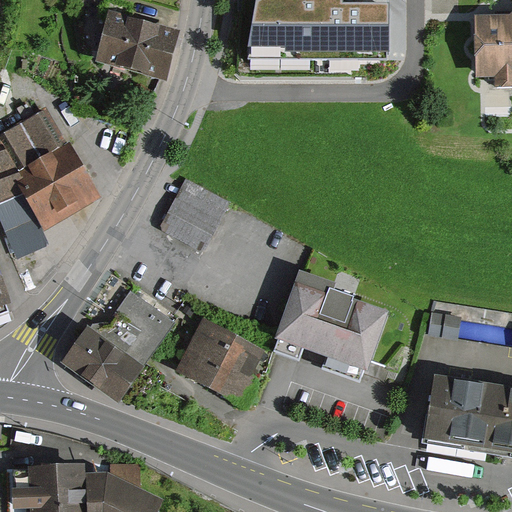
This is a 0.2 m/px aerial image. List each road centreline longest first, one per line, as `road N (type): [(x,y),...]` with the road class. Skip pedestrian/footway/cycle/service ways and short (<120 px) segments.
road 1 (tertiary): [(183,90),(113,235),(17,360),(2,398)]
road 2 (tertiary): [(2,398),(81,412),(329,511)]
road 3 (residential): [(183,90),(379,95),(406,81),(413,0)]
